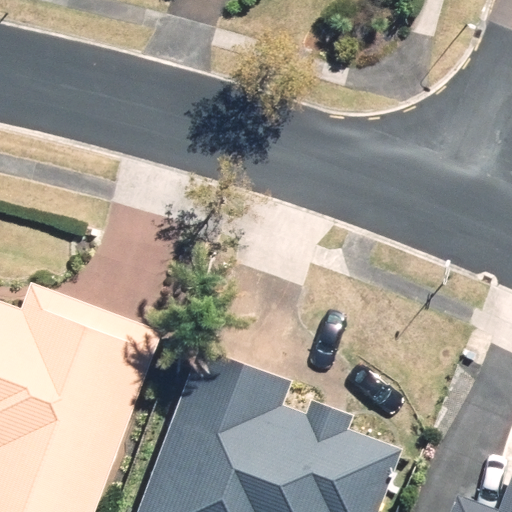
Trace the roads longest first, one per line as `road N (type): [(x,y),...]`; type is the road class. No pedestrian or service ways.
road 1 (residential): [(0,74),(154,109),(430,207)]
road 2 (residential): [(430,207),(511,38)]
